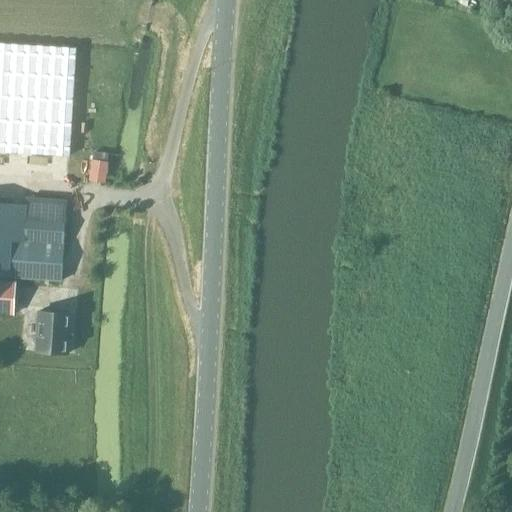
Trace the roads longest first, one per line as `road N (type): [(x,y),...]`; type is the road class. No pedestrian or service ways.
road 1 (unclassified): [(200,511),(227,0)]
road 2 (track): [(148,511),(148,246),(157,197)]
road 3 (unclassified): [(452,511),(511,255)]
road 4 (track): [(183,0),(168,64),(169,155)]
